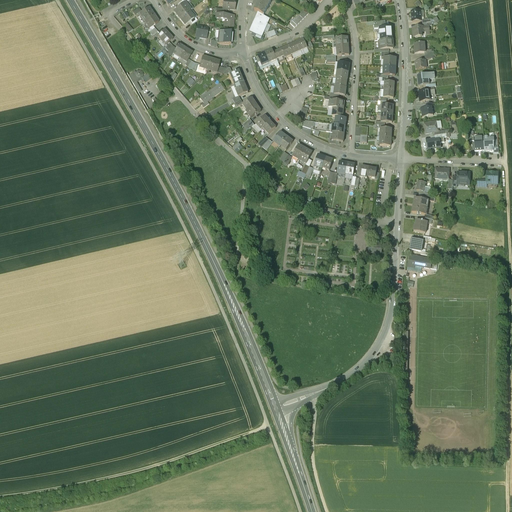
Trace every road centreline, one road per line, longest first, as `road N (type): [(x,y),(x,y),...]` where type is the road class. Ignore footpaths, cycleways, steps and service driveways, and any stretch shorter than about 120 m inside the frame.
road 1 (track): [(300,511),(185,228),(57,0)]
road 2 (track): [(490,0),(510,263),(507,511)]
road 3 (secondary): [(274,408),(188,209),(70,0)]
road 4 (track): [(269,426),(117,476),(0,497)]
road 5 (residential): [(308,395),(354,373),(388,327),(401,160)]
road 6 (residential): [(401,160),(398,0)]
road 7 (residential): [(243,51),(253,84),(289,129),(350,156)]
road 8 (residential): [(350,156),(356,57),(345,0)]
road 9 (track): [(313,394),(311,452),(327,511)]
